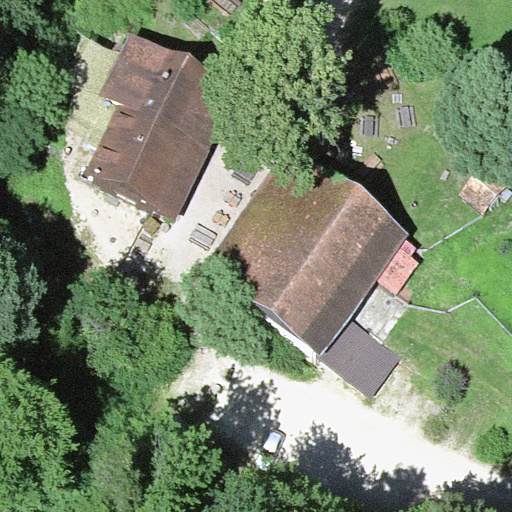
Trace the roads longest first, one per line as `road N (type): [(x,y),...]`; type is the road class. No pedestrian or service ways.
road 1 (track): [(187,295),(201,346),(219,362),(511,500)]
road 2 (track): [(325,0),(275,76),(187,295)]
